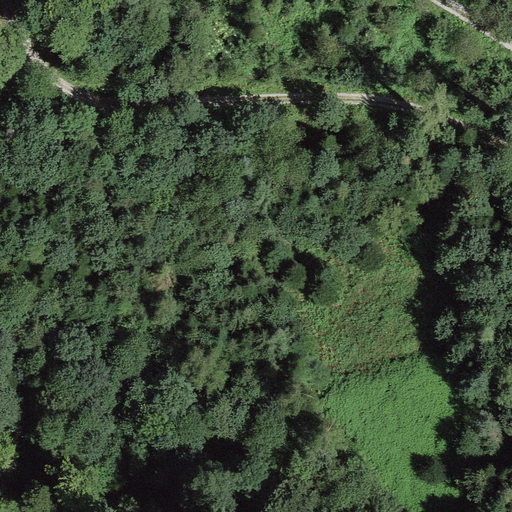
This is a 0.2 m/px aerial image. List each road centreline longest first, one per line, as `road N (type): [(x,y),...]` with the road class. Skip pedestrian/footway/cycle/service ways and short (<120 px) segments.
road 1 (track): [(4,0),(9,29),(37,68),(80,96),(127,105),(362,96),(406,104),(511,148)]
road 2 (track): [(161,511),(0,455)]
